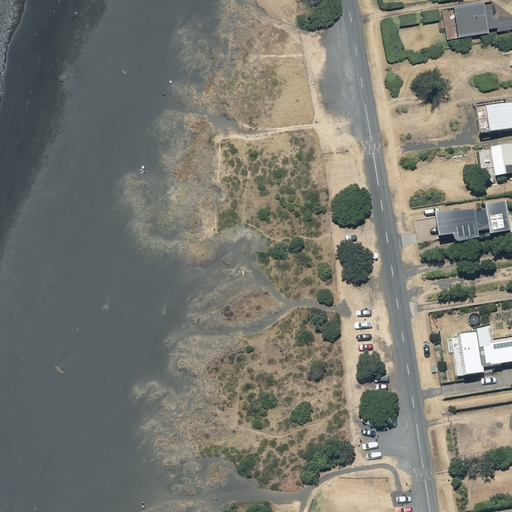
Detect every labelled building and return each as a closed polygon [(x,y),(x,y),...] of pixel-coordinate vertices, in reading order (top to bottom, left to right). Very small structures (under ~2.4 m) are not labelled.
[(453,8),(458,39),(488,35),(488,31),(497,29),(497,33),(511,31),(511,25),(511,19),(492,22),(491,10),(485,11),(483,3),(453,8)] [(490,133),(511,129),(511,104),(487,108),(490,133)] [(511,145),(491,148),(495,177),(511,174),(511,145)] [(475,206),(435,212),(439,235),(454,233),(456,241),(480,237),(479,231),(489,230),(490,235),(511,232),(506,201),(485,204),(486,210),(476,211),(475,206)] [(484,368),(511,364),(511,341),(480,347),(478,334),(458,337),(464,377),(484,374),(484,368)]
